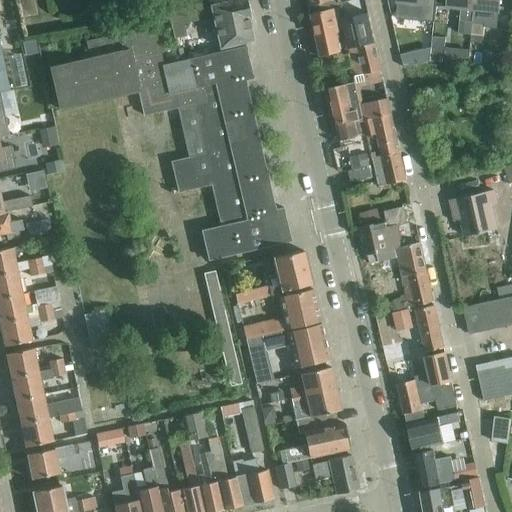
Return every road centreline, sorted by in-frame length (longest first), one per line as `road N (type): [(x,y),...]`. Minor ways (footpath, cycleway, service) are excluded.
road 1 (residential): [(498,511),(379,0)]
road 2 (residential): [(388,502),(285,0)]
